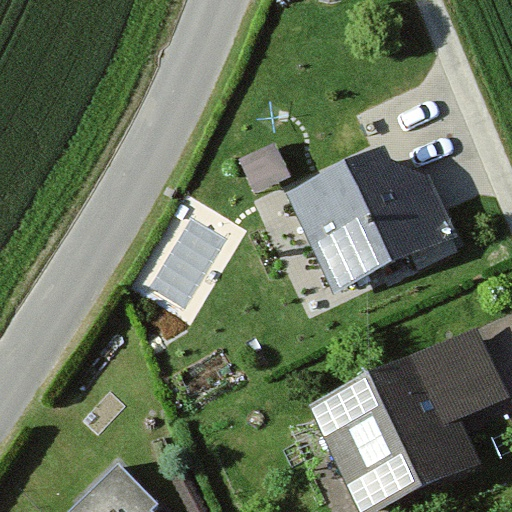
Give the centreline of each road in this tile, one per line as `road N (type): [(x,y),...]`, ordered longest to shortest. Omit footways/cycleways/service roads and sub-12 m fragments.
road 1 (tertiary): [(0,400),(189,71),(216,0)]
road 2 (residential): [(511,193),(435,0)]
